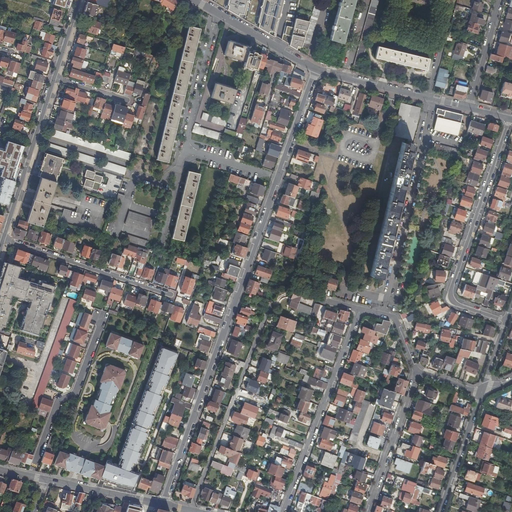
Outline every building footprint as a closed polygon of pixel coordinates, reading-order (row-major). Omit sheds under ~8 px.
[(178,1),(175,0),(170,0),(167,7),(172,9),(171,11),(172,11),(178,1)] [(212,0),(274,35),(282,0),(212,0)] [(309,22),(301,46),(308,48),(323,2),(316,0),(314,6),(311,17),(309,22)] [(340,0),(340,2),(339,2),(338,5),(339,6),(333,26),(332,25),(332,29),(330,39),(343,43),(349,22),(354,0),(340,0)] [(353,65),(360,67),(377,6),(378,0),(371,0),(370,5),(362,33),(353,65)] [(471,9),(480,12),(483,3),(474,0),(471,9)] [(95,4),(87,1),(83,13),(93,17),(97,5),(95,4)] [(54,26),(57,27),(58,26),(59,22),(59,21),(62,11),(54,9),(49,24),(54,26)] [(146,21),(152,23),(155,16),(148,13),(146,21)] [(478,24),(483,25),(484,20),(479,18),(474,17),(475,15),(471,14),(469,21),(475,23),(477,24),(478,24)] [(87,31),(97,34),(100,23),(89,19),(88,24),(89,24),(87,31)] [(301,46),(309,22),(296,19),(293,28),(285,25),(282,40),(289,44),(301,47),(301,46)] [(42,22),(35,20),(33,27),(33,29),(36,30),(36,29),(40,30),(42,22)] [(511,21),(506,20),(503,30),(507,31),(507,29),(511,30),(511,21)] [(475,23),(469,21),(466,30),(477,34),(478,30),(477,29),(478,24),(477,24),(475,23)] [(156,159),(168,162),(183,101),(194,55),(200,29),(189,26),(180,60),(172,94),(166,120),(156,159)] [(6,30),(5,31),(2,41),(13,44),(16,33),(6,30)] [(511,34),(509,33),(502,31),(499,41),(507,43),(508,40),(509,40),(510,37),(509,37),(509,34),(511,35),(511,34)] [(52,44),(55,35),(46,33),(43,42),(45,42),(52,44)] [(96,38),(86,35),(85,36),(79,34),(77,42),(83,43),(85,37),(86,37),(86,38),(96,41),(96,38)] [(28,40),(23,39),(21,45),(17,44),(16,43),(15,46),(16,47),(16,49),(24,51),(28,40)] [(245,61),(248,52),(249,49),(249,47),(228,41),(224,55),(245,61)] [(463,56),(467,44),(458,41),(452,59),(457,60),(463,61),(464,59),(462,58),(463,56)] [(56,51),(57,46),(52,44),(45,42),(43,50),(42,52),(41,55),(48,57),(49,54),(52,55),(53,50),(56,51)] [(113,43),(109,54),(115,56),(116,51),(123,53),(125,47),(113,43)] [(511,46),(501,43),(500,47),(499,51),(498,50),(498,52),(499,52),(498,56),(503,57),(507,58),(511,46)] [(266,59),(267,56),(263,54),(266,48),(263,46),(260,55),(256,66),(263,68),(263,66),(266,59)] [(406,65),(409,54),(377,46),(374,57),(396,63),(406,65)] [(85,50),(84,49),(77,47),(76,50),(75,50),(74,50),(73,53),(74,54),(83,57),(85,50)] [(256,66),(260,55),(255,54),(256,53),(252,52),(252,53),(248,52),(245,61),(243,66),(248,68),(247,68),(251,69),(251,68),(255,69),(256,66)] [(496,55),(490,53),(489,58),(501,62),(503,57),(498,56),(496,55)] [(409,54),(406,65),(426,70),(429,59),(409,54)] [(43,62),(45,58),(34,55),(32,58),(38,60),(35,68),(45,71),(48,63),(43,62)] [(159,67),(162,58),(154,56),(153,61),(158,62),(156,66),(159,67)] [(0,57),(0,65),(6,67),(8,59),(4,57),(3,58),(0,57)] [(73,64),(68,62),(66,66),(72,68),(72,66),(80,68),(82,60),(73,57),(71,62),(73,63),(73,64)] [(280,70),(282,64),(276,62),(276,61),(269,59),(269,60),(266,59),(263,66),(267,67),(265,72),(269,73),(272,74),(274,70),(279,71),(280,70)] [(19,67),(20,64),(11,60),(7,73),(12,75),(13,72),(17,73),(19,67)] [(292,67),(282,64),(280,70),(282,71),(290,73),(292,67)] [(496,68),(487,65),(485,72),(491,74),(495,72),(496,68)] [(439,66),(434,86),(444,88),(447,77),(448,77),(449,73),(448,72),(448,68),(439,66)] [(119,67),(114,82),(126,86),(126,85),(130,75),(127,74),(123,73),(124,69),(119,67)] [(81,71),(72,68),(69,75),(79,78),(81,71)] [(35,73),(36,72),(30,70),(28,78),(33,80),(41,82),(44,76),(35,73)] [(295,72),(294,71),(291,77),(289,85),(299,89),(301,80),(302,80),(303,76),(295,72)] [(102,78),(101,80),(108,82),(110,76),(103,74),(102,78)] [(271,78),(267,77),(264,76),(259,93),(258,96),(264,97),(264,94),(266,95),(271,78)] [(39,89),(41,82),(33,80),(31,86),(39,89)] [(137,94),(140,95),(145,82),(137,80),(133,92),(137,94)] [(0,84),(9,87),(7,94),(2,108),(5,108),(6,105),(10,95),(13,85),(3,83),(0,81),(0,84)] [(286,93),(288,88),(288,87),(276,82),(274,88),(281,91),(286,93)] [(510,97),(511,90),(511,84),(504,82),(500,94),(510,97)] [(232,104),(236,89),(215,83),(211,97),(232,104)] [(126,85),(126,86),(124,93),(128,94),(129,91),(132,92),(135,84),(133,84),(133,86),(131,85),(130,86),(126,85)] [(465,97),(467,87),(456,85),(456,86),(453,97),(461,99),(465,97)] [(34,89),(34,88),(29,87),(25,98),(35,101),(39,91),(34,89)] [(341,87),(338,95),(338,96),(348,100),(351,90),(341,87)] [(77,96),(78,92),(75,91),(75,90),(67,88),(66,89),(66,90),(66,91),(66,92),(67,92),(67,93),(66,94),(65,95),(66,97),(72,99),(74,95),(77,96)] [(299,97),(301,93),(294,90),(288,88),(286,93),(299,97)] [(493,93),(482,90),(480,99),(491,101),(493,93)] [(87,94),(78,91),(78,92),(77,96),(76,100),(84,102),(84,103),(93,106),(95,100),(87,98),(86,99),(85,99),(87,94)] [(277,102),(280,94),(273,91),(270,104),(277,106),(278,103),(277,102)] [(146,106),(150,94),(145,93),(141,105),(146,106)] [(318,93),(315,100),(332,106),(335,107),(337,100),(338,96),(338,95),(334,94),(333,96),(326,93),(325,96),(318,93)] [(362,113),(367,95),(360,93),(354,111),(362,113)] [(380,110),(383,99),(372,95),(369,104),(377,107),(376,109),(380,110)] [(105,100),(96,97),(95,100),(93,106),(97,108),(99,108),(103,110),(104,104),(105,100)] [(31,109),(33,102),(21,98),(20,102),(24,104),(23,110),(31,113),(32,109),(31,109)] [(73,108),(75,102),(70,100),(64,98),(62,103),(63,104),(63,105),(73,108)] [(284,105),(292,108),(295,100),(287,98),(284,105)] [(262,104),(256,102),(250,121),(259,124),(265,105),(262,104)] [(325,106),(316,103),(314,110),(323,113),(325,106)] [(420,108),(401,103),(393,135),(412,140),(420,108)] [(114,107),(104,104),(103,110),(101,113),(100,117),(110,120),(114,107)] [(125,113),(127,108),(118,105),(115,114),(124,116),(125,113)] [(142,119),(146,106),(141,105),(141,106),(139,106),(135,117),(140,119),(142,119)] [(58,117),(57,119),(66,121),(70,123),(72,116),(74,117),(76,111),(61,107),(58,117)] [(288,115),(289,111),(283,109),(282,113),(280,112),(277,122),(286,125),(289,115),(288,115)] [(463,115),(445,110),(444,115),(438,114),(434,130),(457,135),(459,130),(461,123),(463,115)] [(23,120),(28,121),(30,114),(22,111),(21,114),(19,113),(19,115),(20,116),(19,118),(23,120)] [(201,119),(225,126),(227,119),(203,112),(201,119)] [(122,125),(130,128),(133,116),(125,113),(124,116),(123,120),(122,125)] [(12,129),(19,131),(21,126),(22,127),(24,122),(23,121),(23,120),(19,118),(16,117),(12,129)] [(240,118),(236,132),(242,134),(247,120),(240,118)] [(70,123),(66,121),(66,122),(56,119),(53,128),(62,131),(64,124),(68,126),(67,127),(73,129),(74,124),(73,124),(70,123)] [(308,124),(304,134),(313,137),(314,133),(316,134),(317,130),(316,130),(317,128),(316,127),(318,123),(310,120),(309,124),(308,124)] [(484,126),(470,121),(467,131),(481,135),(482,132),(484,126)] [(269,126),(283,131),(284,127),(271,122),(269,126)] [(29,123),(27,123),(25,129),(24,132),(31,135),(34,125),(29,123)] [(498,126),(488,123),(487,128),(496,131),(498,126)] [(223,134),(194,124),(193,129),(221,138),(223,134)] [(128,160),(131,153),(122,151),(114,148),(109,147),(102,145),(99,144),(93,142),(83,139),(54,129),(52,135),(90,147),(96,149),(128,160)] [(221,138),(193,129),(192,131),(210,137),(221,140),(221,138)] [(223,135),(234,139),(236,132),(225,129),(223,135)] [(266,137),(271,139),(279,142),(282,134),(273,131),(273,132),(271,136),(268,135),(267,134),(266,137)] [(102,145),(109,147),(112,139),(105,137),(103,142),(102,145)] [(492,140),(482,137),(480,145),(489,148),(491,143),(491,142),(492,140)] [(0,176),(3,177),(15,180),(23,154),(20,153),(23,146),(7,140),(4,149),(0,147),(0,176)] [(406,143),(402,142),(370,276),(381,278),(383,271),(387,272),(391,252),(388,251),(391,238),(395,239),(399,219),(396,218),(399,205),(403,206),(407,186),(404,185),(407,172),(411,173),(415,153),(412,152),(413,145),(411,144),(412,143),(407,141),(406,143)] [(47,150),(70,157),(72,151),(53,144),(49,143),(47,150)] [(435,143),(433,150),(459,157),(461,150),(435,144),(435,143)] [(276,157),(278,158),(279,155),(279,154),(278,153),(280,147),(270,144),(268,151),(267,151),(266,154),(276,157)] [(484,160),(487,151),(477,148),(474,159),(478,160),(478,159),(484,160)] [(310,153),(299,149),(295,158),(307,162),(310,153)] [(97,166),(99,159),(77,152),(74,159),(89,163),(97,166)] [(63,159),(45,153),(38,176),(42,177),(54,181),(56,182),(63,159)] [(273,167),(276,157),(266,154),(263,163),(264,164),(263,165),(271,168),(271,166),(273,167)] [(104,161),(102,167),(124,175),(126,168),(108,162),(104,161)] [(482,165),(473,162),(470,171),(479,174),(482,165)] [(511,170),(511,165),(505,163),(501,175),(510,178),(511,170)] [(94,174),(94,172),(86,169),(84,176),(86,177),(83,185),(91,188),(94,182),(100,184),(102,177),(94,174)] [(172,238),(183,241),(185,236),(194,195),(200,174),(188,171),(179,207),(172,238)] [(473,174),(474,173),(469,171),(465,183),(470,184),(473,174)] [(244,184),(246,179),(230,174),(228,180),(238,183),(238,182),(244,184)] [(478,176),(473,174),(470,184),(475,186),(476,182),(478,182),(479,178),(478,178),(478,176)] [(510,178),(501,175),(498,185),(507,188),(510,178)] [(10,195),(15,180),(3,177),(0,187),(0,202),(7,204),(10,195)] [(42,177),(35,200),(47,203),(54,181),(42,177)] [(298,186),(306,189),(307,185),(310,186),(311,181),(300,177),(298,186)] [(264,187),(264,186),(259,184),(259,185),(254,183),(251,192),(261,196),(264,187)] [(286,191),(285,195),(294,198),(298,186),(290,183),(289,187),(287,187),(286,191)] [(464,196),(472,198),(473,195),(474,196),(475,192),(474,192),(475,189),(467,186),(466,190),(465,189),(465,191),(466,191),(464,196)] [(497,187),(493,198),(499,200),(503,201),(504,202),(506,198),(504,198),(505,194),(506,190),(497,187)] [(240,198),(257,204),(259,199),(244,194),(244,192),(238,190),(236,196),(240,198)] [(316,206),(319,193),(311,190),(308,203),(316,206)] [(104,235),(111,237),(118,217),(125,195),(118,193),(115,200),(112,210),(110,216),(108,222),(104,234),(104,235)] [(84,215),(102,220),(107,202),(82,194),(76,212),(84,215)] [(285,195),(283,194),(281,202),(293,206),(296,198),(294,198),(285,195)] [(469,206),(472,199),(463,196),(460,203),(460,205),(462,206),(462,204),(469,206)] [(503,201),(499,200),(498,201),(493,199),(492,203),(491,204),(490,208),(498,210),(499,207),(501,207),(503,201)] [(47,203),(35,200),(31,212),(44,216),(48,204),(47,203)] [(503,201),(501,207),(511,211),(511,207),(511,204),(504,202),(503,201)] [(255,209),(257,205),(248,202),(245,210),(255,214),(256,209),(255,209)] [(280,206),(279,205),(276,215),(283,217),(282,219),(286,220),(290,209),(280,206)] [(466,211),(458,208),(454,218),(462,221),(466,211)] [(98,233),(102,220),(84,215),(76,212),(64,209),(60,221),(61,221),(81,227),(98,233)] [(125,224),(151,232),(156,219),(129,211),(125,224)] [(485,219),(487,220),(495,222),(498,214),(497,214),(490,212),(489,211),(487,216),(487,215),(485,219)] [(31,212),(28,222),(30,223),(41,226),(44,216),(31,212)] [(240,222),(250,225),(253,216),(243,213),(240,222)] [(276,218),(275,222),(284,225),(287,226),(288,223),(276,218)] [(26,230),(28,223),(19,220),(18,225),(20,226),(19,228),(26,230)] [(461,224),(452,221),(449,230),(458,233),(461,224)] [(247,233),(250,225),(240,222),(237,230),(247,233)] [(275,222),(272,228),(282,232),(284,225),(275,222)] [(498,227),(486,223),(483,232),(493,236),(495,231),(496,231),(498,227)] [(25,231),(16,228),(14,233),(16,236),(23,238),(24,235),(25,231)] [(34,234),(36,231),(30,229),(27,237),(36,240),(37,235),(34,234)] [(282,232),(272,229),(269,238),(275,240),(276,235),(280,237),(282,232)] [(48,243),(51,235),(42,231),(39,240),(48,243)] [(138,245),(146,248),(148,241),(123,232),(120,240),(124,241),(126,241),(132,243),(136,245),(138,245)] [(242,246),(246,235),(237,232),(233,243),(236,244),(242,246)] [(495,238),(501,240),(503,234),(497,232),(495,238)] [(490,237),(482,234),(479,244),(487,247),(490,237)] [(56,237),(53,245),(61,248),(63,242),(64,240),(56,237)] [(63,242),(61,248),(73,252),(73,251),(75,246),(63,242)] [(243,257),(247,247),(242,246),(236,244),(233,253),(243,257)] [(288,257),(293,258),(296,248),(291,246),(285,244),(284,247),(285,248),(283,255),(285,256),(288,257)] [(450,257),(454,248),(449,246),(449,245),(448,244),(447,246),(445,245),(442,254),(450,257)] [(81,255),(89,258),(93,248),(84,245),(81,255)] [(135,248),(128,245),(127,249),(126,254),(134,257),(137,248),(138,245),(136,245),(135,248)] [(149,254),(150,249),(146,248),(138,245),(137,248),(134,257),(132,263),(137,265),(139,261),(144,263),(146,256),(144,256),(145,253),(149,254)] [(487,249),(478,246),(475,254),(484,257),(487,249)] [(93,248),(89,258),(95,259),(95,258),(97,258),(100,250),(93,248)] [(30,264),(33,254),(18,249),(14,259),(30,264)] [(270,251),(265,249),(262,259),(272,263),(275,254),(276,254),(277,253),(276,253),(270,251)] [(108,263),(118,266),(120,259),(121,257),(112,254),(108,263)] [(447,267),(450,257),(440,254),(436,264),(447,267)] [(38,266),(41,258),(34,255),(32,264),(38,266)] [(511,265),(511,257),(506,255),(503,263),(511,266),(511,265)] [(478,268),(481,260),(472,257),(469,265),(478,268)] [(49,261),(41,258),(38,266),(38,267),(46,270),(49,261)] [(188,266),(189,261),(176,258),(175,262),(188,266)] [(4,272),(2,272),(0,276),(1,276),(0,280),(0,329),(0,330),(2,324),(5,325),(12,304),(9,303),(11,295),(31,301),(30,304),(31,305),(30,308),(27,307),(22,322),(24,323),(21,330),(37,335),(40,328),(41,328),(47,309),(48,309),(55,289),(53,289),(54,286),(42,282),(42,281),(39,279),(37,283),(17,277),(21,267),(7,263),(4,272)] [(237,277),(240,267),(229,264),(226,273),(237,277)] [(65,276),(68,267),(60,265),(58,269),(57,269),(56,273),(65,276)] [(267,285),(272,270),(258,265),(255,274),(262,276),(260,283),(267,285)] [(142,276),(151,279),(154,270),(145,267),(142,276)] [(507,280),(511,270),(501,267),(499,274),(497,274),(497,276),(507,280)] [(168,274),(169,270),(165,268),(163,273),(158,272),(155,280),(164,283),(167,275),(168,275),(168,274)] [(444,271),(436,270),(435,281),(443,282),(444,271)] [(81,284),(84,275),(71,271),(68,277),(72,279),(70,285),(77,287),(78,283),(81,284)] [(485,288),(489,276),(477,272),(473,284),(477,285),(485,288)] [(81,284),(83,285),(83,284),(85,279),(95,282),(97,277),(86,273),(85,275),(84,275),(81,284)] [(235,281),(237,277),(226,273),(223,273),(222,276),(227,278),(235,281)] [(178,277),(168,274),(168,275),(165,283),(175,287),(178,277)] [(180,291),(190,294),(194,279),(185,276),(180,291)] [(496,281),(497,279),(489,276),(485,288),(489,289),(492,280),(496,281)] [(215,286),(219,287),(219,286),(223,287),(226,280),(221,279),(217,277),(215,282),(212,281),(211,284),(215,286)] [(325,288),(335,291),(338,281),(328,278),(325,288)] [(245,291),(250,292),(255,294),(259,282),(249,279),(245,291)] [(112,287),(112,285),(113,283),(102,280),(100,288),(104,289),(108,291),(108,294),(107,296),(108,296),(112,287)] [(439,295),(436,284),(427,286),(430,298),(439,295)] [(462,294),(472,298),(473,295),(476,288),(465,285),(462,294)] [(492,290),(489,289),(485,288),(477,285),(476,288),(473,295),(479,297),(481,291),(485,292),(486,291),(488,292),(487,293),(486,296),(487,296),(484,305),(487,306),(490,297),(492,290)] [(226,294),(227,290),(219,287),(215,286),(213,289),(217,291),(215,298),(222,301),(224,293),(226,294)] [(123,291),(112,287),(108,296),(108,297),(119,301),(123,291)] [(93,301),(96,292),(85,289),(82,297),(93,301)] [(498,295),(499,293),(492,290),(490,297),(493,298),(495,294),(498,295)] [(133,307),(138,294),(133,293),(132,296),(127,294),(124,304),(133,307)] [(135,305),(140,307),(141,304),(144,305),(147,296),(139,293),(136,302),(136,303),(135,305)] [(298,302),(301,295),(291,293),(289,297),(292,298),(288,307),(295,309),(298,302)] [(494,302),(503,305),(505,296),(501,295),(500,299),(495,297),(494,302)] [(74,308),(77,301),(70,299),(57,334),(42,377),(31,407),(37,410),(38,407),(43,396),(46,387),(52,369),(58,355),(63,340),(68,325),(74,308)] [(157,313),(161,302),(151,299),(148,310),(157,313)] [(220,323),(222,319),(211,315),(212,313),(219,315),(222,308),(214,305),(213,308),(211,307),(213,302),(209,300),(205,312),(203,317),(211,320),(213,321),(220,323)] [(171,312),(174,305),(164,301),(163,305),(161,304),(159,308),(171,312)] [(312,312),(313,308),(298,302),(295,309),(311,315),(312,312)] [(448,307),(446,306),(441,309),(438,302),(433,304),(433,303),(431,304),(432,305),(429,307),(433,314),(434,313),(435,315),(450,309),(448,307)] [(172,314),(181,317),(184,308),(174,305),(173,309),(174,309),(172,314)] [(196,314),(199,307),(193,305),(187,321),(197,325),(200,316),(196,314)] [(254,317),(256,312),(250,310),(251,309),(246,307),(245,309),(241,307),(240,312),(248,316),(248,315),(254,317)] [(349,311),(340,309),(338,313),(341,314),(339,319),(345,321),(349,311)] [(337,314),(325,310),(322,317),(335,321),(337,314)] [(89,322),(92,315),(85,312),(80,325),(87,328),(89,322)] [(439,327),(446,328),(447,327),(450,328),(452,324),(458,316),(452,312),(449,317),(446,321),(450,323),(448,325),(446,324),(440,323),(439,327)] [(247,316),(237,313),(236,318),(238,319),(236,322),(244,325),(247,316)] [(296,321),(292,319),(282,316),(280,320),(279,320),(277,326),(287,330),(292,331),(296,321)] [(473,320),(462,316),(459,325),(470,329),(473,320)] [(390,321),(383,319),(382,324),(376,323),(373,330),(374,331),(386,335),(390,324),(390,323),(390,321)] [(344,325),(334,322),(333,325),(332,325),(331,325),(331,327),(331,328),(332,328),(331,332),(341,335),(344,325)] [(425,324),(420,323),(416,322),(414,329),(423,331),(425,324)] [(484,335),(492,336),(495,328),(493,327),(493,326),(492,325),(491,326),(486,325),(483,335),(484,335)] [(377,337),(372,335),(374,331),(373,330),(363,326),(361,331),(366,333),(363,340),(369,342),(371,342),(374,344),(377,337)] [(240,327),(237,335),(240,336),(242,331),(246,333),(248,330),(240,327)] [(85,337),(87,332),(78,328),(74,340),(83,344),(85,339),(84,339),(84,336),(85,337)] [(213,336),(215,332),(203,328),(202,329),(203,330),(203,331),(205,332),(205,333),(213,336)] [(273,332),(282,335),(282,332),(273,329),(265,347),(275,351),(276,349),(268,345),(273,332)] [(443,332),(441,332),(439,340),(448,342),(450,334),(448,333),(449,330),(444,329),(443,332)] [(131,355),(137,358),(138,358),(142,345),(118,335),(110,332),(105,345),(106,346),(112,348),(112,347),(115,348),(115,349),(119,351),(123,352),(128,354),(128,352),(131,354),(131,355)] [(208,341),(209,336),(199,332),(194,346),(207,351),(210,342),(208,341)] [(276,349),(282,335),(273,332),(268,345),(276,349)] [(336,347),(340,336),(334,334),(330,332),(327,340),(326,344),(330,345),(336,347)] [(298,334),(295,333),(294,337),(293,336),(290,344),(299,347),(303,336),(298,334)] [(180,347),(181,340),(175,339),(173,346),(180,347)] [(242,343),(232,339),(228,352),(238,356),(241,348),(242,343)] [(367,346),(369,342),(360,339),(356,349),(361,351),(362,348),(365,349),(366,349),(366,346),(367,346)] [(45,342),(38,340),(36,347),(42,349),(45,342)] [(424,348),(425,343),(418,340),(415,348),(420,350),(421,347),(424,348)] [(486,346),(487,342),(483,341),(481,340),(479,348),(476,348),(475,352),(481,353),(483,354),(485,347),(487,348),(487,346),(486,346)] [(26,344),(19,342),(16,352),(22,354),(21,354),(34,358),(36,350),(25,348),(26,344)] [(331,360),(336,347),(330,345),(326,344),(325,343),(321,342),(319,347),(323,348),(321,354),(320,356),(331,360)] [(426,355),(427,355),(431,343),(426,342),(425,343),(424,348),(422,353),(426,355)] [(76,358),(81,346),(72,343),(68,355),(76,358)] [(177,350),(162,344),(122,453),(113,450),(106,470),(139,482),(147,460),(138,457),(177,350)] [(365,353),(358,351),(353,349),(350,358),(352,359),(351,361),(355,362),(361,365),(365,353)] [(468,358),(469,355),(471,351),(459,349),(455,360),(455,362),(460,363),(462,356),(468,358)] [(394,357),(395,352),(390,351),(389,354),(383,352),(380,361),(391,365),(394,357)] [(286,364),(290,356),(279,352),(277,356),(276,360),(286,364)] [(425,358),(426,355),(422,353),(419,361),(426,364),(428,359),(425,358)] [(503,365),(511,367),(511,354),(507,353),(505,358),(504,358),(503,360),(504,361),(503,365)] [(447,367),(452,369),(455,362),(455,360),(445,356),(443,362),(441,367),(446,369),(447,367)] [(259,365),(257,368),(270,374),(272,370),(268,368),(270,364),(274,365),(275,362),(270,360),(263,357),(260,365),(259,365)] [(398,358),(394,357),(391,365),(389,371),(388,374),(390,375),(396,377),(400,368),(395,366),(398,358)] [(75,366),(76,361),(67,358),(63,370),(72,373),(73,369),(73,368),(74,365),(75,366)] [(198,358),(195,366),(199,367),(204,369),(206,361),(198,358)] [(440,369),(441,367),(443,362),(435,359),(432,366),(440,369)] [(467,359),(463,369),(475,374),(479,364),(467,359)] [(226,362),(222,374),(231,377),(236,365),(226,362)] [(355,362),(351,374),(362,378),(366,367),(361,365),(355,362)] [(123,379),(125,374),(122,369),(110,365),(105,366),(103,371),(105,372),(101,381),(102,381),(100,388),(101,388),(97,399),(96,399),(95,399),(93,405),(92,404),(89,414),(87,413),(85,418),(86,418),(88,423),(100,428),(105,426),(107,423),(107,421),(106,420),(109,411),(109,410),(111,404),(110,404),(109,404),(113,393),(115,393),(115,394),(117,387),(118,387),(121,378),(123,379)] [(272,370),(270,374),(278,377),(280,370),(273,368),(272,370)] [(327,383),(328,379),(325,378),(326,375),(325,375),(326,372),(316,368),(315,371),(316,371),(315,375),(319,376),(317,379),(327,383)] [(264,383),(268,374),(261,371),(257,380),(264,383)] [(366,392),(366,391),(367,388),(351,382),(353,376),(343,372),(340,382),(352,387),(366,392)] [(66,386),(70,376),(62,373),(57,386),(62,388),(66,386)] [(186,385),(189,387),(193,376),(185,373),(181,384),(186,385)] [(231,377),(222,374),(220,378),(221,379),(219,384),(227,387),(231,377)] [(315,385),(317,379),(310,377),(309,376),(307,382),(307,383),(315,386),(315,385)] [(402,395),(407,380),(398,377),(394,389),(390,387),(389,390),(394,392),(402,395)] [(325,388),(327,383),(317,379),(315,385),(325,388)] [(248,384),(247,383),(246,385),(247,385),(246,388),(256,392),(258,388),(248,384)] [(189,403),(194,388),(189,387),(186,385),(182,395),(176,392),(174,398),(189,403)] [(308,401),(312,390),(302,386),(300,391),(298,397),(301,398),(308,401)] [(363,399),(366,392),(352,387),(350,395),(355,397),(353,400),(362,403),(363,399)] [(338,388),(336,394),(346,397),(348,392),(338,388)] [(391,400),(394,392),(389,390),(385,389),(383,388),(382,388),(379,396),(391,400)] [(437,391),(428,388),(425,396),(434,399),(437,391)] [(213,397),(212,401),(219,403),(221,398),(223,393),(224,392),(216,389),(213,397)] [(458,395),(454,393),(451,405),(449,408),(449,410),(467,416),(470,406),(467,405),(465,410),(453,406),(453,404),(454,404),(458,395)] [(345,398),(337,395),(333,403),(342,407),(345,398)] [(38,407),(49,411),(53,401),(46,398),(46,397),(43,396),(38,407)] [(388,408),(391,400),(379,396),(376,404),(377,404),(388,408)] [(190,409),(192,404),(189,403),(174,398),(172,397),(170,401),(174,403),(172,409),(171,413),(181,416),(184,407),(190,409)] [(309,409),(312,403),(308,401),(301,398),(296,409),(305,413),(307,408),(309,409)] [(428,403),(416,398),(415,400),(417,401),(416,404),(426,408),(428,403)] [(496,407),(508,411),(511,401),(507,399),(506,400),(499,398),(496,407)] [(356,442),(370,402),(364,400),(358,416),(350,440),(356,442)] [(218,404),(210,401),(207,408),(216,411),(218,404)] [(242,409),(240,413),(250,417),(255,406),(245,402),(243,409),(242,409)] [(356,402),(352,412),(358,414),(361,404),(356,402)] [(286,423),(289,416),(283,414),(276,411),(269,408),(268,411),(267,413),(270,414),(271,412),(281,415),(279,420),(286,423)] [(340,408),(336,419),(346,422),(348,423),(352,412),(340,408)] [(420,412),(414,410),(411,417),(420,420),(422,413),(420,412)] [(245,415),(234,411),(231,419),(236,421),(235,422),(240,424),(243,416),(244,416),(245,415)] [(308,420),(310,415),(301,412),(298,420),(305,423),(306,419),(308,420)] [(384,412),(381,420),(389,423),(392,415),(384,412)] [(177,427),(181,416),(171,413),(168,419),(167,423),(168,424),(177,427)] [(457,428),(460,421),(461,418),(451,414),(447,425),(457,428)] [(495,421),(494,425),(497,426),(498,422),(499,420),(496,419),(495,417),(486,414),(485,418),(495,421)] [(326,415),(322,424),(331,427),(335,418),(326,415)] [(484,417),(481,425),(493,429),(494,425),(495,421),(485,418),(484,417)] [(164,418),(159,432),(164,434),(167,423),(168,419),(164,418)] [(432,423),(430,427),(435,429),(437,425),(439,418),(437,418),(435,424),(432,423)] [(371,432),(381,436),(384,426),(374,422),(371,432)] [(421,425),(411,422),(408,431),(417,434),(421,425)] [(235,430),(233,435),(234,435),(243,439),(245,439),(249,429),(237,424),(236,429),(237,429),(236,431),(235,430)] [(275,434),(274,438),(296,447),(298,443),(280,436),(283,429),(273,425),(270,432),(275,434)] [(511,427),(505,425),(503,431),(511,433),(511,427)] [(336,431),(324,426),(321,436),(326,438),(327,436),(329,437),(333,438),(336,431)] [(196,443),(201,445),(203,446),(204,443),(201,442),(203,439),(205,439),(209,430),(201,427),(198,437),(196,443)] [(454,441),(458,433),(446,429),(443,437),(445,438),(454,441)] [(0,458),(7,461),(8,460),(11,451),(8,451),(0,448),(5,432),(3,431),(0,439),(0,458)] [(490,448),(494,435),(484,432),(480,444),(490,448)] [(257,444),(262,446),(266,434),(263,433),(261,436),(259,435),(255,443),(257,444)] [(174,448),(177,438),(166,434),(162,446),(169,448),(170,447),(174,448)] [(413,445),(418,447),(422,436),(414,434),(411,445),(413,445)] [(234,435),(229,448),(238,452),(243,439),(234,435)] [(366,445),(375,449),(378,439),(369,436),(366,445)] [(333,442),(322,438),(320,445),(323,446),(325,447),(330,449),(333,442)] [(451,450),(454,441),(445,438),(442,447),(451,450)] [(192,442),(189,450),(198,453),(201,445),(196,443),(192,442)] [(412,446),(402,443),(400,447),(406,449),(410,451),(412,446)] [(487,461),(491,448),(490,448),(480,444),(475,457),(487,461)] [(226,466),(234,468),(235,464),(240,452),(238,452),(229,448),(228,448),(221,445),(219,451),(223,453),(224,452),(234,455),(231,462),(228,461),(226,466)] [(283,454),(293,458),(296,450),(283,445),(283,448),(285,449),(283,454)] [(418,447),(413,445),(411,451),(410,451),(406,449),(404,455),(417,460),(421,448),(418,447)] [(171,465),(172,461),(170,460),(173,452),(159,447),(157,451),(155,459),(159,461),(168,464),(171,465)] [(18,463),(19,460),(22,454),(11,450),(11,451),(8,460),(18,463)] [(57,456),(55,462),(59,463),(64,466),(67,467),(71,468),(76,455),(75,454),(72,453),(69,452),(69,454),(59,450),(57,456)] [(45,451),(41,461),(49,463),(53,454),(47,452),(45,451)] [(337,456),(325,451),(321,464),(332,468),(337,456)] [(19,460),(29,463),(32,455),(22,452),(22,454),(19,460)] [(358,465),(361,457),(351,453),(347,463),(351,464),(352,462),(358,465)] [(83,473),(88,459),(82,457),(76,455),(71,468),(77,470),(83,473)] [(434,465),(444,468),(447,459),(438,455),(436,459),(435,459),(434,460),(436,460),(434,465)] [(286,467),(289,469),(293,460),(283,456),(283,458),(282,459),(281,458),(276,457),(275,461),(274,463),(284,467),(286,467)] [(413,463),(405,461),(396,458),(394,463),(399,465),(397,469),(409,473),(413,463)] [(96,476),(100,477),(104,465),(92,461),(89,459),(88,459),(83,473),(84,473),(87,474),(96,477),(96,476)] [(210,465),(221,469),(223,464),(212,460),(210,465)] [(198,472),(200,465),(198,464),(191,461),(188,469),(198,472)] [(434,464),(424,461),(422,467),(420,473),(424,474),(427,466),(433,468),(434,464)] [(272,474),(282,478),(284,473),(282,472),(284,467),(274,463),(271,462),(267,472),(272,474)] [(481,473),(495,477),(496,473),(491,471),(492,468),(494,465),(485,462),(481,473)] [(342,475),(345,464),(344,464),(340,463),(338,469),(337,473),(342,475)] [(231,476),(234,468),(226,466),(223,464),(221,469),(220,472),(231,476)] [(240,471),(244,472),(246,468),(235,464),(234,468),(240,471)] [(307,465),(303,475),(312,478),(315,468),(307,465)] [(441,479),(444,471),(438,469),(439,467),(437,467),(437,468),(436,468),(433,477),(441,479)] [(255,480),(258,472),(254,471),(255,469),(253,469),(253,470),(249,469),(246,476),(255,480)] [(363,483),(367,472),(357,469),(353,479),(357,480),(363,483)] [(480,474),(467,470),(464,478),(473,481),(474,479),(478,480),(480,474)] [(329,494),(333,483),(337,473),(333,471),(331,474),(330,474),(329,478),(326,477),(325,480),(322,481),(321,481),(319,488),(300,482),(297,489),(302,491),(306,492),(307,493),(327,500),(329,494)] [(333,483),(339,485),(342,475),(337,473),(333,483)] [(150,487),(149,489),(158,492),(162,481),(164,476),(158,474),(156,478),(153,477),(152,481),(150,487)] [(281,490),(285,479),(282,478),(272,474),(268,485),(275,488),(281,490)] [(148,486),(150,487),(152,481),(141,477),(138,486),(146,490),(148,486)] [(438,489),(441,481),(432,478),(430,486),(438,489)] [(413,494),(416,485),(416,483),(404,479),(403,482),(396,480),(393,487),(410,493),(413,494)] [(21,484),(12,480),(8,489),(17,493),(21,484)] [(364,488),(365,483),(363,483),(357,480),(354,489),(363,492),(364,488)] [(272,497),(275,488),(268,485),(260,482),(257,481),(253,489),(269,495),(269,496),(272,497)] [(484,488),(467,483),(465,491),(481,496),(484,488)] [(194,488),(184,484),(183,484),(180,492),(191,496),(194,488)] [(428,494),(430,490),(422,487),(416,485),(413,494),(412,497),(410,502),(417,505),(418,502),(415,501),(418,492),(421,493),(421,491),(428,494)] [(209,501),(209,500),(212,492),(213,490),(205,488),(204,490),(202,489),(201,493),(203,493),(201,498),(209,501)] [(215,501),(220,503),(223,494),(219,493),(219,492),(216,491),(216,493),(212,492),(209,500),(215,503),(215,501)] [(362,494),(353,491),(350,501),(359,504),(362,494)] [(409,504),(409,503),(408,503),(410,496),(412,497),(413,494),(410,493),(410,494),(402,491),(400,492),(398,498),(399,499),(402,500),(401,502),(409,504)] [(80,505),(84,494),(79,493),(77,497),(74,505),(71,511),(74,511),(75,511),(76,511),(77,509),(78,509),(79,504),(80,505)] [(326,504),(327,500),(307,493),(303,502),(306,503),(309,496),(312,497),(310,502),(318,506),(319,503),(321,503),(326,504)] [(478,499),(460,493),(459,497),(469,500),(466,508),(474,511),(475,511),(476,511),(478,508),(476,507),(478,499)] [(74,505),(77,497),(72,496),(66,494),(65,499),(62,499),(61,504),(70,506),(71,504),(74,505)] [(223,494),(220,503),(228,506),(231,498),(228,496),(223,494)] [(392,498),(383,495),(380,505),(388,508),(392,498)] [(55,505),(45,501),(43,506),(48,507),(53,510),(55,505)] [(12,511),(22,511),(25,506),(16,503),(12,511)]
